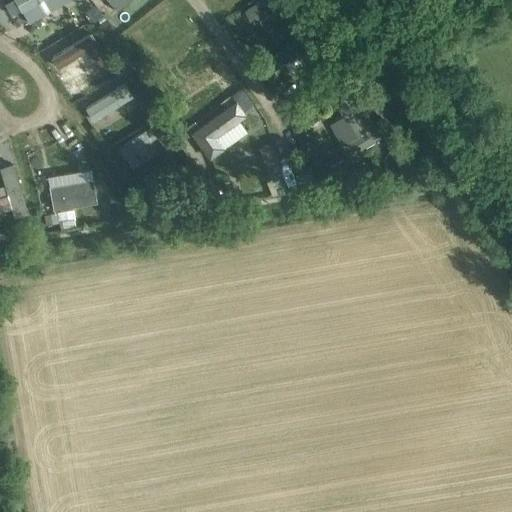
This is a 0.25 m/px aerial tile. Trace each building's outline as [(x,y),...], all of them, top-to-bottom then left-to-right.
[(14,0),(27,22),(66,0),(14,0)] [(105,0),(116,14),(128,4),(132,0),(105,0)] [(281,14),(271,0),(262,0),(236,17),(242,26),(248,22),(255,32),(281,14)] [(152,10),(159,23),(176,15),(169,2),(152,10)] [(107,20),(101,25),(110,36),(116,31),(107,20)] [(201,39),(194,29),(187,34),(180,23),(151,43),(165,64),(201,39)] [(90,35),(52,58),(58,67),(75,57),(86,50),(99,73),(100,73),(110,68),(90,35)] [(305,35),(267,60),(274,71),(285,63),(292,74),(306,64),(298,54),(312,45),(305,35)] [(178,90),(215,63),(205,48),(167,75),(178,90)] [(203,82),(187,92),(199,111),(220,96),(215,87),(209,91),(203,82)] [(118,88),(88,106),(101,126),(130,108),(118,88)] [(236,99),(191,130),(201,144),(210,157),(225,147),(247,131),(238,119),(246,113),(236,99)] [(344,115),(330,123),(344,147),(343,148),(349,158),(376,142),(368,130),(348,99),(338,105),(344,115)] [(191,130),(197,126),(194,122),(188,126),(191,130)] [(149,127),(116,150),(122,159),(123,158),(131,169),(156,152),(149,142),(156,138),(149,127)] [(276,160),(265,165),(271,178),(265,181),(271,195),(287,188),(282,174),(276,160)] [(0,210),(10,207),(13,216),(27,212),(13,163),(0,167),(0,171),(6,192),(0,194),(0,210)] [(214,175),(203,181),(215,202),(226,196),(214,175)] [(92,180),(49,187),(52,210),(96,203),(92,180)]
